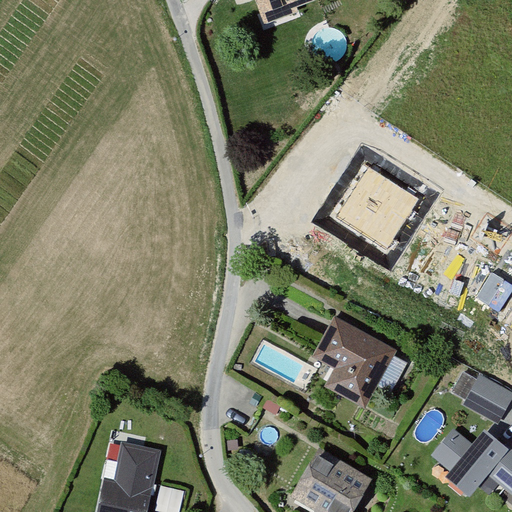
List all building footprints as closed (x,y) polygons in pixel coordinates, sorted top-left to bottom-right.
[(247,0),(259,30),(320,4),(318,0),(247,0)] [(308,363),(330,375),(320,395),(360,416),(392,358),(329,324),(308,363)] [(509,403),(476,384),(459,412),(492,431),(509,403)] [(445,481),(439,488),(463,508),(484,484),(511,507),(511,467),(481,440),(469,453),(449,436),(425,464),(445,481)] [(93,511),(144,511),(155,457),(118,450),(111,485),(99,483),(93,511)] [(313,458),(285,504),(298,511),(350,511),(365,489),(313,458)] [(162,484),(157,504),(178,509),(183,489),(162,484)]
